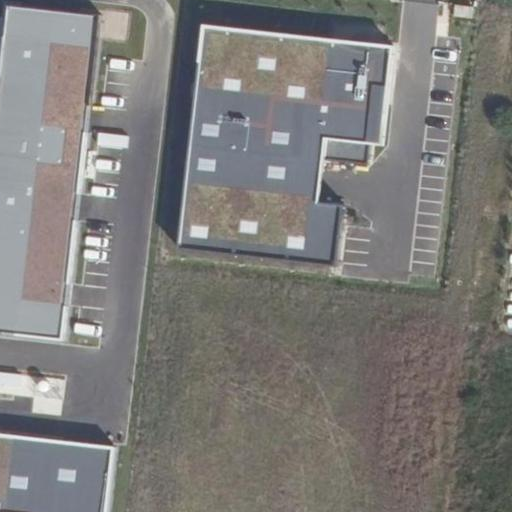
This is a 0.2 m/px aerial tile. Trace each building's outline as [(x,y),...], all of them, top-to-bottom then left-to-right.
[(471,17),(473,7),(453,4),(452,15),(471,17)] [(0,331),(66,339),(101,15),(11,6),(0,111),(0,331)] [(398,46),(207,25),(183,248),(342,265),(349,207),(321,204),(328,140),(387,147),(398,46)] [(132,73),(133,60),(109,58),(107,70),(132,73)] [(130,86),(132,73),(107,70),(106,83),(130,86)] [(129,98),(130,86),(106,83),(104,96),(129,98)] [(128,111),(129,98),(104,96),(103,108),(128,111)] [(99,147),(123,149),(124,137),(101,134),(99,147)] [(98,159),(121,162),(123,149),(99,147),(98,159)] [(96,171),(120,174),(121,162),(98,159),(96,171)] [(95,184),(119,186),(120,174),(96,171),(95,184)] [(94,196),(117,199),(119,186),(95,184),(94,196)] [(90,237),(113,239),(115,227),(91,224),(90,237)] [(88,249),(112,252),(113,239),(90,237),(88,249)] [(87,262),(111,264),(112,252),(88,249),(87,262)] [(86,274),(109,276),(111,264),(87,262),(86,274)] [(84,286),(108,289),(109,276),(86,274),(84,286)] [(79,321),(103,323),(104,311),(81,308),(79,321)] [(78,333),(101,336),(103,323),(79,321),(78,333)] [(0,372),(0,393),(34,396),(36,376),(0,372)] [(108,511),(116,447),(0,433),(0,511),(108,511)]
